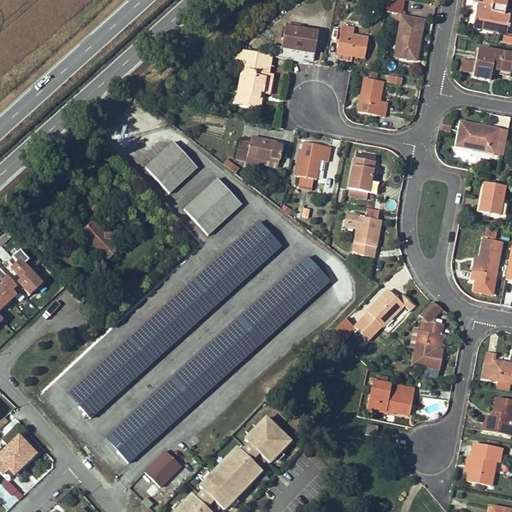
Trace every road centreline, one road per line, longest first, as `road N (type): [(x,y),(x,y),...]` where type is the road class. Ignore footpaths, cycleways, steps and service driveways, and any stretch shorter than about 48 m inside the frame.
road 1 (primary): [(0,170),(196,0)]
road 2 (residential): [(419,143),(408,238),(451,302),(474,313)]
road 3 (primary): [(139,0),(0,126)]
road 4 (residential): [(441,451),(474,313)]
road 5 (residential): [(419,143),(334,127),(312,102)]
